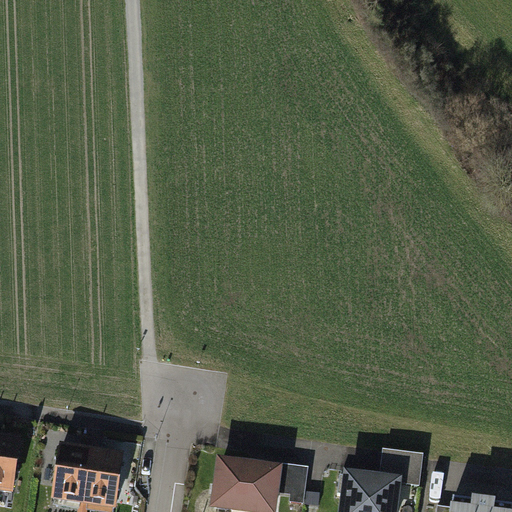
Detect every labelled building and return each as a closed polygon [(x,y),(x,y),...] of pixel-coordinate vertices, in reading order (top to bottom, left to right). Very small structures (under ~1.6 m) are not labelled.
[(21,436),(0,433),(0,489),(14,491),(21,436)] [(95,450),(63,447),(56,505),(87,509),(95,450)] [(117,511),(125,454),(95,450),(87,509),(107,511),(117,511)] [(344,511),(394,511),(398,484),(419,486),(423,456),(384,452),(381,475),(369,474),(369,480),(341,477),(338,496),(346,497),(344,511)] [(311,470),(222,459),(215,508),(244,511),(279,511),(281,496),(307,499),(311,470)] [(487,511),(489,500),(454,496),(452,511),(487,511)] [(511,511),(511,502),(489,500),(487,511),(511,511)]
